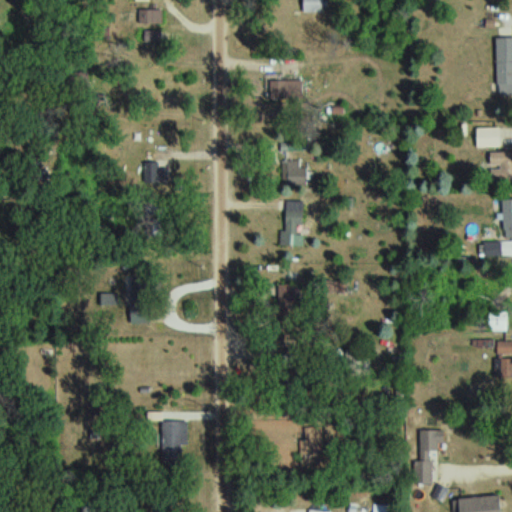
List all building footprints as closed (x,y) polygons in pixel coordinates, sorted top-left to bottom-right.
[(332,12),(331,0),(306,0),(307,12),(332,12)] [(511,37),(500,37),(500,95),(511,95),(511,37)] [(300,72),(300,57),(283,57),(283,72),(300,72)] [(511,127),(480,127),(480,148),(511,148),(511,156),(511,168),(495,169),(495,182),(511,181),(511,127)] [(305,166),(305,141),(286,141),(286,183),(316,183),(316,166),(305,166)] [(156,184),(173,184),(173,162),(156,162),(156,184)] [(511,237),(511,198),(506,199),(507,240),(488,241),(488,258),(511,257),(511,238),(511,237)] [(306,245),(306,211),(286,211),(286,245),(306,245)] [(154,323),(154,278),(135,278),(134,323),(154,323)] [(141,355),(141,365),(162,365),(162,355),(141,355)] [(188,420),(165,420),(165,459),(188,459),(188,420)] [(465,511),(507,511),(507,496),(465,498),(465,511)]
